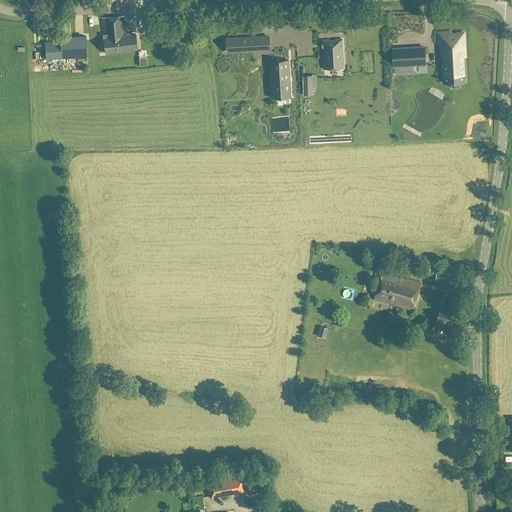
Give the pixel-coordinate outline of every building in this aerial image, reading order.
[(124,16),(102,18),(104,37),(106,54),(120,52),(138,49),(136,34),(127,36),(126,31),(124,16)] [(151,25),(152,34),(165,33),(164,23),(151,25)] [(465,57),(464,33),(452,34),(452,33),(438,33),(439,45),(445,45),(446,63),(443,63),(444,83),(465,82),(464,57),(465,57)] [(61,41),(46,42),(47,60),(62,59),(88,57),(87,40),(86,37),(61,38),(61,41)] [(269,37),(227,39),(227,40),(230,40),(231,52),(259,50),(269,50),(269,38),(269,37)] [(167,55),(194,52),(193,40),(165,43),(167,55)] [(342,40),(322,41),(323,60),(324,70),(330,69),(344,69),(342,40)] [(401,49),(392,49),(393,66),(425,64),(424,47),(415,48),(416,59),(401,60),(401,49)] [(288,60),(270,61),(271,91),(280,91),(281,97),(290,97),(288,60)] [(312,76),(303,76),(304,95),(312,95),(312,76)] [(429,276),(436,278),(435,282),(447,284),(447,282),(449,271),(431,267),(429,276)] [(382,273),(374,299),(413,310),(420,284),(382,273)] [(456,315),(439,310),(435,326),(451,331),(456,315)] [(247,491),(243,473),(206,480),(209,498),(247,491)]
